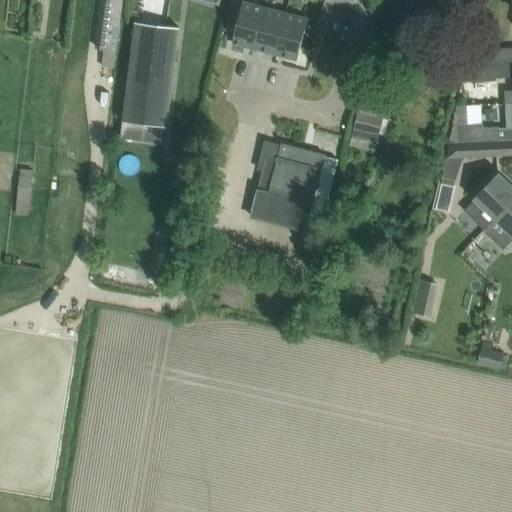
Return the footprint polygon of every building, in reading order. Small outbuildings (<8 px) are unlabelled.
[(100,0),(94,49),(116,52),(122,0),(100,0)] [(413,0),(413,4),(439,10),(441,2),(460,6),(459,11),(464,12),(462,22),(475,26),(481,3),(469,0),(413,0)] [(243,2),(232,42),(254,48),(264,8),(243,2)] [(264,8),(254,48),(275,54),(286,13),(264,8)] [(286,13),(275,54),(297,59),(308,19),(286,13)] [(123,122),(165,127),(178,28),(136,23),(123,122)] [(441,47),(457,51),(460,36),(444,33),(441,47)] [(130,64),(132,47),(119,45),(118,63),(130,64)] [(496,78),(511,77),(511,63),(495,64),(495,68),(466,69),(462,83),(496,81),(496,78)] [(362,96),(350,148),(375,153),(386,101),(362,96)] [(498,140),(498,129),(498,127),(482,128),(482,124),(467,124),(467,107),(457,107),(450,142),(457,142),(498,140)] [(463,157),(498,156),(498,140),(457,142),(450,142),(446,159),(461,163),(463,157)] [(337,159),(325,156),(281,144),(277,158),(266,155),(257,188),(250,215),(305,230),(307,222),(320,226),(337,159)] [(20,169),(17,201),(30,202),(33,171),(20,169)] [(483,230),(511,200),(511,186),(498,174),(485,188),(463,211),(483,230)] [(504,249),(511,240),(511,200),(483,230),(494,240),(504,249)] [(133,240),(137,219),(112,214),(108,235),(133,240)] [(362,239),(365,223),(352,220),(348,237),(347,245),(360,247),(362,239)] [(438,320),(443,281),(415,277),(410,316),(438,320)] [(477,364),(501,370),(501,368),(505,369),(508,356),(504,355),(504,353),(481,348),(477,364)]
